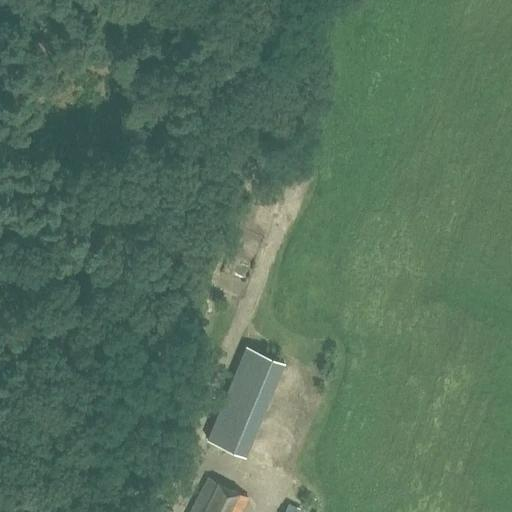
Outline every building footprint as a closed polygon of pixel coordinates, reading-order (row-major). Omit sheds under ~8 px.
[(277,154),(257,196),(275,204),(295,162),(277,154)] [(311,173),(295,210),(325,222),(340,185),(311,173)] [(290,221),(279,255),(314,266),(324,232),(290,221)] [(229,290),(247,297),(269,241),(250,234),(229,290)] [(339,292),(300,278),(294,295),(333,309),(339,292)] [(218,328),(232,331),(238,302),(224,299),(218,328)] [(317,324),(291,397),(309,403),(335,330),(317,324)] [(253,436),(214,420),(206,438),(245,454),(253,436)] [(208,475),(188,511),(238,511),(247,496),(208,475)]
